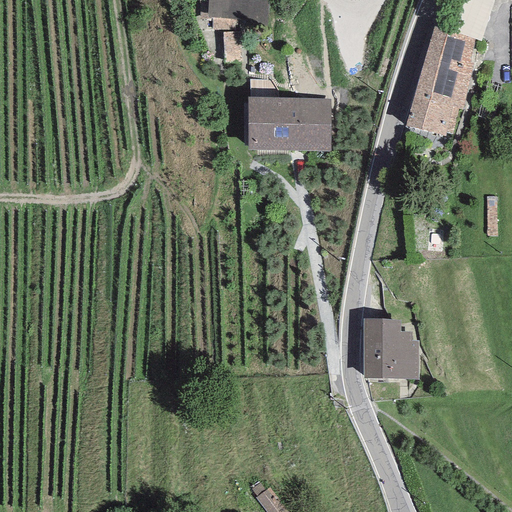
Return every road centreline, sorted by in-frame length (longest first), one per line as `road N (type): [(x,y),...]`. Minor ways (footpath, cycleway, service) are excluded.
road 1 (tertiary): [(433,0),(396,105),(349,336),(358,407),(399,511)]
road 2 (track): [(352,384),(331,351),(298,174)]
